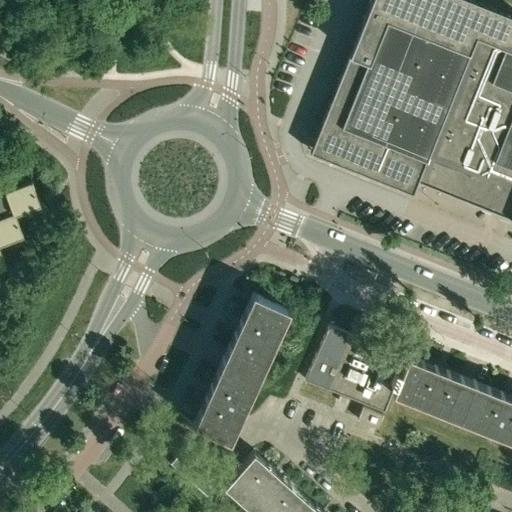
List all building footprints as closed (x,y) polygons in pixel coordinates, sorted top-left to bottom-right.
[(511,13),(478,0),(370,0),(310,150),(412,192),(417,181),(511,218),(511,13)] [(0,216),(14,211),(17,219),(18,218),(39,203),(40,206),(42,206),(32,179),(27,181),(25,179),(18,184),(0,191),(0,216)] [(0,248),(0,250),(1,249),(22,234),(23,237),(24,236),(18,218),(17,219),(14,211),(0,216),(0,248)] [(252,290),(223,355),(259,372),(289,307),(252,290)] [(392,390),(406,354),(329,323),(304,377),(384,409),(392,390)] [(407,352),(406,354),(392,390),(458,416),(474,379),(407,352)] [(193,421),(196,423),(229,438),(259,372),(223,355),(193,421)] [(511,393),(474,379),(458,416),(511,437),(511,393)] [(358,418),(378,425),(383,413),(363,405),(358,418)] [(195,454),(186,446),(171,463),(179,470),(195,454)] [(253,447),(223,481),(258,511),(282,511),(302,491),(253,447)] [(203,462),(195,454),(179,470),(188,478),(203,462)] [(188,478),(197,486),(212,470),(203,462),(188,478)] [(221,478),(212,470),(197,486),(207,494),(221,478)] [(325,511),(323,510),(302,491),(282,511),(325,511)] [(405,509),(412,511),(427,511),(430,505),(409,497),(405,509)]
